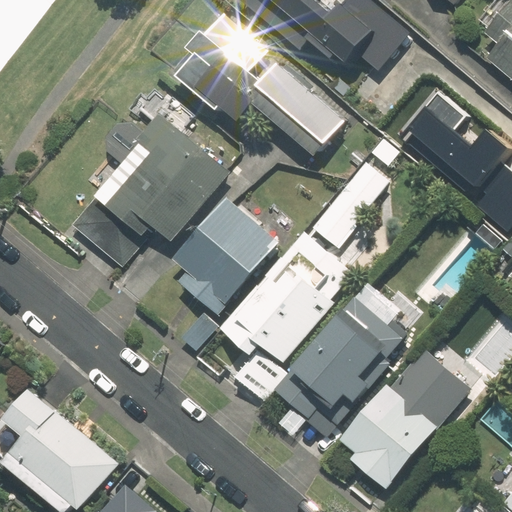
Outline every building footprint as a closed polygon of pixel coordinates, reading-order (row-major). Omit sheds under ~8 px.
[(247,0),(309,49),(321,34),(354,60),(364,47),(387,65),(416,30),(378,0),(355,0),(345,12),(329,0),(247,0)] [(446,0),(458,9),(465,0),(446,0)] [(489,59),(511,78),(511,4),(488,31),(502,44),(489,59)] [(271,53),(228,17),(179,75),(242,127),(257,109),(319,160),(350,124),(280,66),(264,84),(253,75),(271,53)] [(405,143),(509,227),(511,223),(511,176),(494,162),(506,147),(485,130),(475,143),(458,129),(468,117),(443,96),(405,143)] [(233,176),(166,119),(74,225),(123,266),(156,228),(175,244),(233,176)] [(316,228),(340,249),(394,186),(370,165),(316,228)] [(181,284),(221,317),(283,244),(230,200),(178,262),(190,272),(181,284)] [(507,238),(484,219),(472,234),(495,253),(507,238)] [(309,232),(224,331),(256,358),(266,346),(287,364),(339,303),(336,300),(358,275),(309,232)] [(511,237),(503,248),(511,255),(511,237)] [(360,299),(279,392),(313,421),(324,409),(334,418),(352,398),(360,405),(395,366),(391,362),(409,341),(360,299)] [(353,461),(390,492),(474,391),(423,349),(344,445),(357,456),(353,461)] [(0,425),(0,452),(69,511),(73,511),(119,459),(34,386),(0,425)] [(152,511),(125,487),(102,511),(152,511)]
